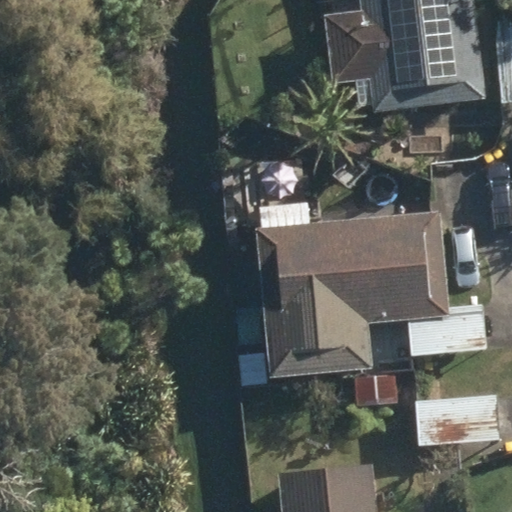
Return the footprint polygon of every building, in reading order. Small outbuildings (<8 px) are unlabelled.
[(454,112),(457,127),(506,125),(505,110),(511,110),(511,6),(499,8),(502,36),(496,36),(498,50),(478,52),(471,0),(330,0),(332,17),(362,18),(362,22),(322,26),(331,94),(371,89),(374,122),(454,112)] [(254,239),(269,389),(372,379),(368,332),(407,328),(411,366),(488,359),(483,313),(450,317),(440,220),(254,239)] [(356,386),(356,413),(396,412),(395,384),(356,386)] [(417,409),(418,451),(501,449),(499,408),(417,409)] [(280,487),(282,511),(374,511),(372,480),(280,487)]
